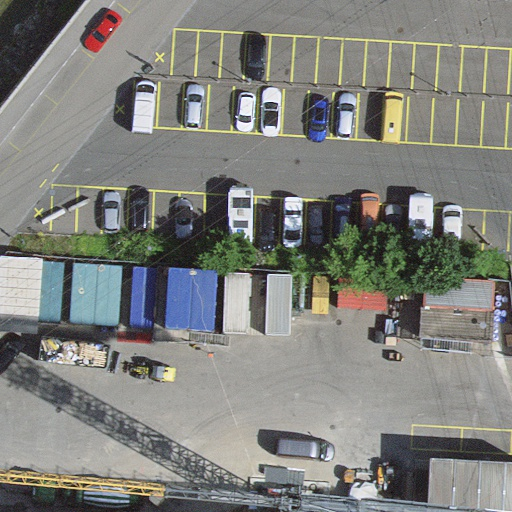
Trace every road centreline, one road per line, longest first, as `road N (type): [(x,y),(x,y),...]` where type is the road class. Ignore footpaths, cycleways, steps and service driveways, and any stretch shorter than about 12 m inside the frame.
road 1 (unknown): [(157,16),(487,44)]
road 2 (unclassified): [(0,213),(170,0)]
